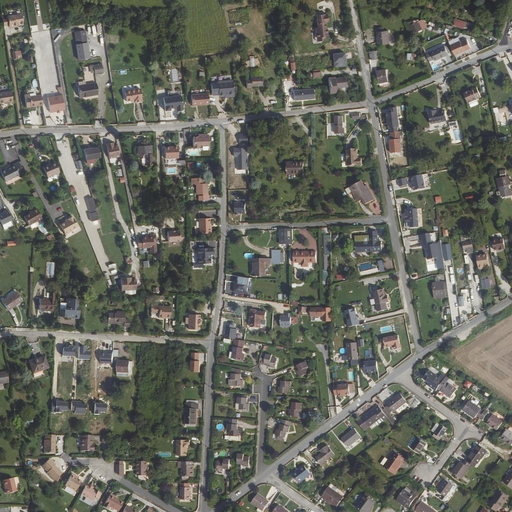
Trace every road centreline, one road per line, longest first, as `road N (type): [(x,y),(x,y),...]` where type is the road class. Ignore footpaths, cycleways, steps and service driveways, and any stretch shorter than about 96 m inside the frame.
road 1 (residential): [(0,135),(222,120)]
road 2 (residential): [(0,336),(210,343)]
road 3 (residential): [(391,219),(223,228)]
road 4 (residential): [(210,343),(204,511)]
road 5 (unclassified): [(267,471),(398,371)]
road 6 (residential): [(222,120),(371,102)]
road 7 (residential): [(371,102),(502,49)]
road 8 (unclassified): [(418,355),(391,219)]
road 9 (residential): [(63,456),(100,462),(177,511)]
